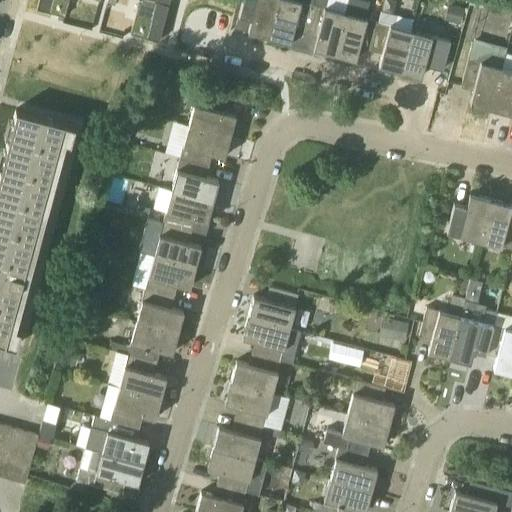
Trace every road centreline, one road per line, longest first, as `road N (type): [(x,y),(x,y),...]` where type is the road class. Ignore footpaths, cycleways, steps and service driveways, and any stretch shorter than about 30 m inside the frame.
road 1 (residential): [(163,511),(273,135),(305,123),(416,148)]
road 2 (residential): [(416,148),(414,100),(402,91),(215,41)]
road 3 (residential): [(417,511),(444,433),(472,426),(511,434)]
